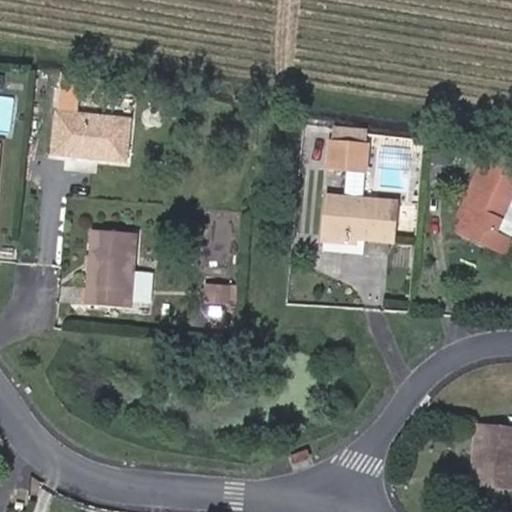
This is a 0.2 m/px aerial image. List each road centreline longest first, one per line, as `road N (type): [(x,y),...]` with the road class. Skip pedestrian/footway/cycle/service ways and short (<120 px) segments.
road 1 (residential): [(350,507),(126,492),(31,442),(0,399)]
road 2 (residential): [(350,507),(418,388),(485,340),(511,342)]
